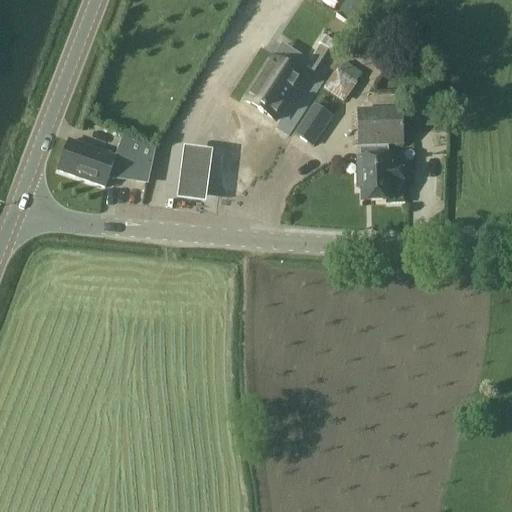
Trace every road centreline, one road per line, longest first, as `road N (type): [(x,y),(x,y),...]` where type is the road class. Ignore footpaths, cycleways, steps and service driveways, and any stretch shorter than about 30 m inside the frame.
road 1 (tertiary): [(12,215),(291,244),(430,247),(511,239)]
road 2 (tertiary): [(12,215),(96,0)]
